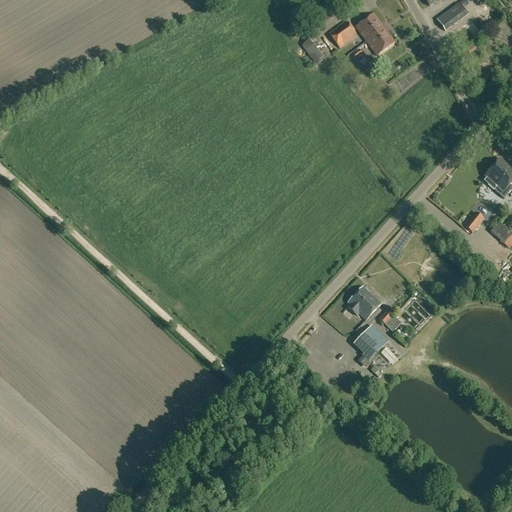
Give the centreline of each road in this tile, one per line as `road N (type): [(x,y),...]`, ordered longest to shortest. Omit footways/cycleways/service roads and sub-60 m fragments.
road 1 (unclassified): [(132,511),(482,125)]
road 2 (track): [(0,165),(242,387)]
road 3 (unclassified): [(482,125),(410,0)]
